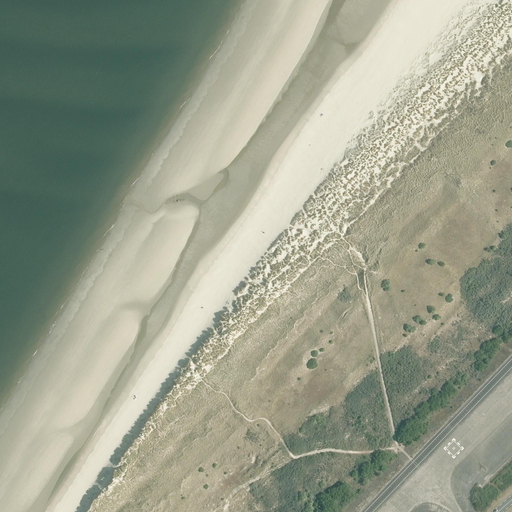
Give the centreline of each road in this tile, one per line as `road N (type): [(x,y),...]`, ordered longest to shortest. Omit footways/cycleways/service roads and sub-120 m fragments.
road 1 (track): [(397,446),(296,456),(267,419),(246,419),(176,347)]
road 2 (track): [(415,463),(395,442),(368,303)]
road 3 (unclassified): [(415,463),(511,362)]
